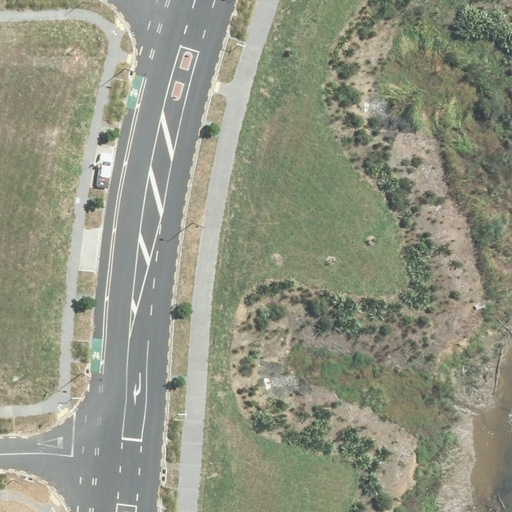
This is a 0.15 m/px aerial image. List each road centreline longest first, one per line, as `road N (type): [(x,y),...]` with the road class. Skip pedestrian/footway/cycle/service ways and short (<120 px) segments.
road 1 (residential): [(205,3),(160,156),(141,289),(132,465)]
road 2 (residential): [(0,455),(132,465)]
